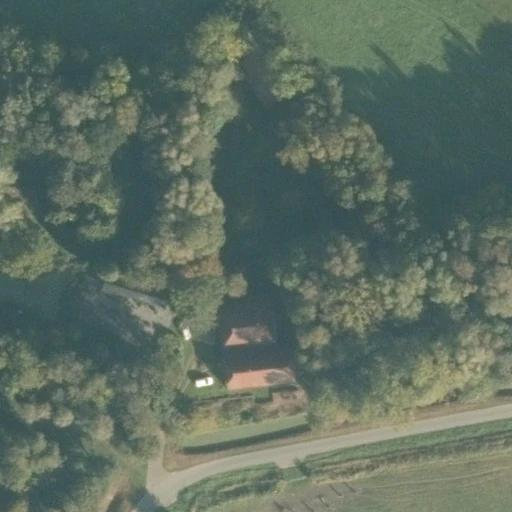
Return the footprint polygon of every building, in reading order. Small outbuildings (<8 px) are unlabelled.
[(243,78),(265,111),(297,90),(255,25),(223,46),(235,65),(239,63),(247,75),(243,78)] [(318,209),(322,246),(335,245),(332,208),(318,209)] [(156,267),(157,286),(188,284),(187,265),(156,267)] [(117,274),(110,294),(127,300),(128,296),(133,279),(117,274)] [(199,312),(197,287),(173,288),(175,314),(199,312)] [(290,349),(287,349),(277,350),(271,295),(217,301),(226,389),(293,381),(290,349)]
